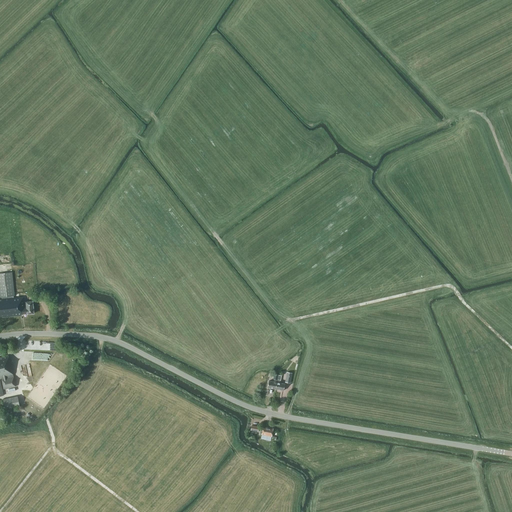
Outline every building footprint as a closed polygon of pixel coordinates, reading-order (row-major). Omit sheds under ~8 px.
[(32,253),(32,251),(32,249),(31,247),(30,245),(29,244),(27,243),(25,242),(23,241),(21,241),(20,242),(18,242),(16,243),(15,245),(14,246),(13,248),(13,249),(13,251),(13,254),(14,255),(14,257),(16,258),(17,259),(19,260),(21,261),(23,261),(25,260),(26,260),(28,259),(29,258),(31,256),(31,254),(32,253)] [(0,297),(1,297),(2,299),(0,299),(0,317),(22,315),(22,314),(26,313),(27,314),(34,313),(32,301),(23,302),(23,297),(13,298),(13,296),(14,296),(12,272),(0,273),(0,297)] [(0,396),(3,396),(0,381),(0,378),(1,379),(3,389),(15,387),(10,360),(9,360),(8,355),(0,356),(0,396)] [(274,378),(273,382),(268,381),(267,387),(275,389),(277,380),(277,379),(278,374),(275,374),(274,378)] [(275,389),(283,390),(285,384),(280,383),(281,376),(278,375),(277,380),(275,389)] [(5,410),(19,406),(17,396),(3,399),(5,410)]
